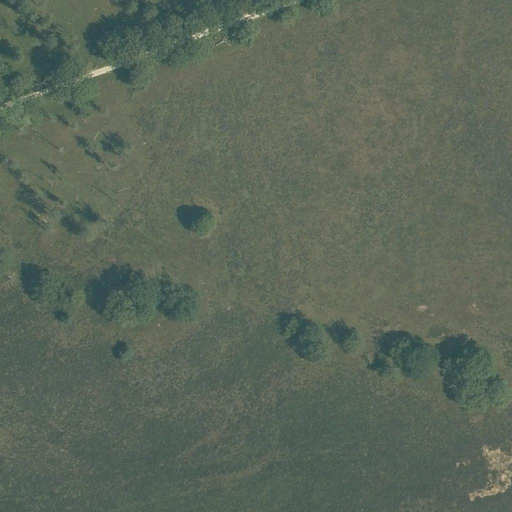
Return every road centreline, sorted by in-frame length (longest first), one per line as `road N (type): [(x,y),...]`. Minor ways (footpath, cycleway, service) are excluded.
road 1 (track): [(295,0),(0,108)]
road 2 (unknown): [(81,78),(94,44),(211,0)]
